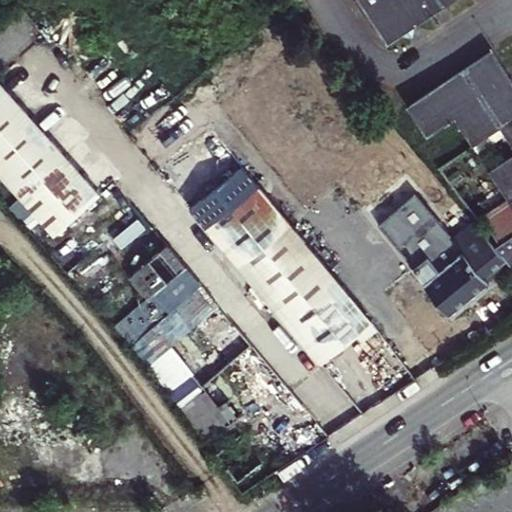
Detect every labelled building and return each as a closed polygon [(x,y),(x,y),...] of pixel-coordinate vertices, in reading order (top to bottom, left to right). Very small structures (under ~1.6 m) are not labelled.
[(374,0),(394,28),(405,21),(418,25),(418,11),(422,9),(416,0),(374,0)] [(416,0),(422,9),(433,0),(416,0)] [(410,98),(427,125),(455,106),(511,68),(511,65),(496,42),(410,98)] [(511,68),(455,106),(473,134),(499,117),(511,108),(511,68)] [(0,81),(0,180),(47,238),(99,191),(0,81)] [(511,108),(499,117),(511,135),(511,108)] [(511,147),(491,161),(510,190),(511,188),(511,147)] [(372,323),(241,167),(192,206),(317,366),(341,349),(372,323)] [(476,212),(480,217),(497,237),(511,227),(511,188),(510,190),(476,212)] [(385,222),(457,307),(477,290),(496,274),(461,233),(425,190),(385,222)] [(511,254),(497,237),(480,217),(461,233),(496,274),(511,260),(511,254)] [(511,227),(497,237),(511,254),(511,227)] [(136,274),(153,295),(120,322),(137,343),(177,311),(169,301),(178,294),(190,308),(209,293),(170,246),(136,274)] [(177,342),(151,362),(183,404),(210,384),(177,342)]
